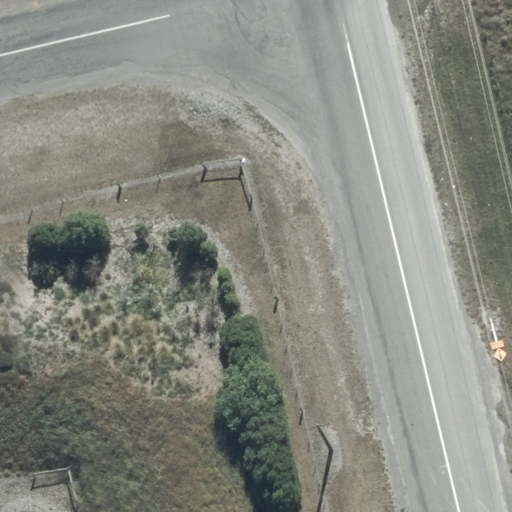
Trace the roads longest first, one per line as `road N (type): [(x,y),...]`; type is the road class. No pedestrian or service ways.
road 1 (unclassified): [(372,0),(491,511)]
road 2 (unclassified): [(0,30),(129,0)]
